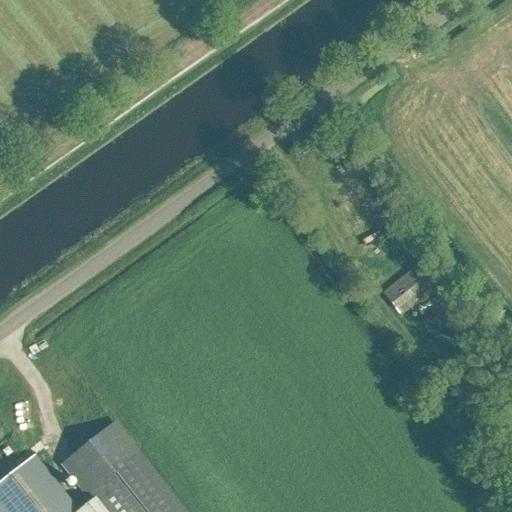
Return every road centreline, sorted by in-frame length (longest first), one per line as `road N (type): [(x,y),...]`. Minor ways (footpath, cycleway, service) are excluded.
road 1 (unclassified): [(0,340),(464,0)]
road 2 (track): [(0,187),(267,0)]
